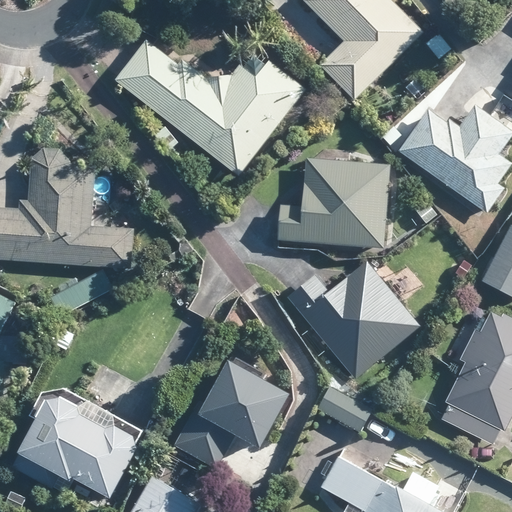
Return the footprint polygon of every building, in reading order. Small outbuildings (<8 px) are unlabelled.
[(302,0),(344,41),(320,65),(353,99),(421,31),(389,0),(302,0)] [(425,44),(438,59),(451,49),(438,33),(425,44)] [(171,60),(150,44),(144,39),(117,74),(114,79),(238,176),(305,89),(267,60),(266,61),(255,76),(242,66),(240,65),(232,76),(209,78),(207,79),(181,60),(177,65),(171,60)] [(511,130),(506,126),(492,117),(473,104),(469,110),(461,121),(458,126),(450,120),(449,119),(446,122),(430,112),(426,109),(397,150),(485,211),(488,208),(502,187),(496,183),(510,163),(497,154),(511,134),(511,133),(511,130)] [(176,142),(163,126),(153,134),(166,151),(176,142)] [(94,171),(94,164),(64,162),(64,151),(31,148),(28,189),(28,200),(19,199),(18,209),(0,207),(0,259),(129,268),(132,228),(90,225),(94,171)] [(352,161),(315,159),(306,158),(305,173),(304,189),(302,206),(282,204),(279,240),(382,247),(388,169),(388,164),(378,163),(352,161)] [(427,201),(415,211),(425,223),(437,213),(427,201)] [(511,226),(510,226),(483,281),(511,296),(511,226)] [(400,304),(384,286),(365,261),(352,271),(344,277),(327,291),(313,274),(291,291),(286,296),(354,379),(419,327),(400,304)] [(0,326),(13,302),(0,295),(0,326)] [(504,431),(505,427),(511,413),(511,316),(502,311),(500,317),(490,311),(479,332),(473,329),(459,359),(465,361),(446,401),(448,402),(440,418),(492,444),(499,428),(504,431)] [(293,398),(235,363),(208,408),(201,404),(175,448),(215,471),(237,435),(261,450),(293,398)] [(357,432),(370,409),(329,386),(319,404),(316,408),(357,432)] [(385,402),(395,410),(404,399),(394,390),(385,402)] [(134,447),(132,444),(130,434),(113,424),(102,428),(77,414),(75,406),(55,395),(45,398),(34,418),(16,450),(19,451),(11,465),(51,487),(52,484),(65,492),(69,486),(71,482),(67,480),(69,475),(94,490),(107,496),(134,447)] [(401,492),(378,479),(366,473),(370,463),(340,448),(320,487),(347,501),(343,510),(346,511),(451,511),(465,484),(442,472),(436,484),(412,471),(401,492)] [(129,511),(195,511),(199,506),(150,478),(129,511)]
